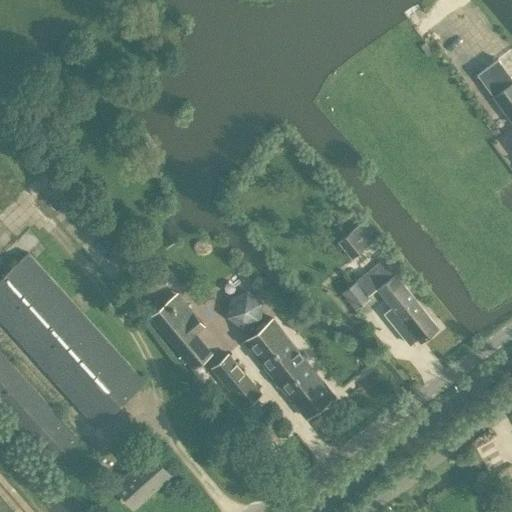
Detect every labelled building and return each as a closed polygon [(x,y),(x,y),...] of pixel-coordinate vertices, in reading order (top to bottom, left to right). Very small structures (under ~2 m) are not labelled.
[(511,77),(498,58),(477,73),(493,95),(511,81),(511,77)] [(511,81),(493,95),(511,121),(511,81)] [(353,228),(338,240),(352,257),(367,245),(353,228)] [(15,264),(0,277),(0,318),(96,426),(145,381),(29,253),(28,252),(15,264)] [(365,274),(357,280),(369,295),(377,288),(392,306),(384,312),(410,344),(417,338),(420,341),(439,326),(384,258),(365,274)] [(357,279),(341,291),(356,310),(371,298),(369,295),(357,280),(357,279)] [(168,299),(149,315),(176,347),(195,332),(204,324),(195,313),(185,321),(168,299)] [(308,321),(306,319),(298,309),(286,320),(296,331),(308,321)] [(334,395),(273,317),(245,340),(306,417),(334,395)] [(0,350),(0,406),(61,475),(88,450),(0,350)] [(229,352),(211,367),(244,408),(261,392),(229,352)] [(134,468),(125,476),(113,486),(134,509),(172,474),(151,452),(143,443),(126,459),(134,468)]
